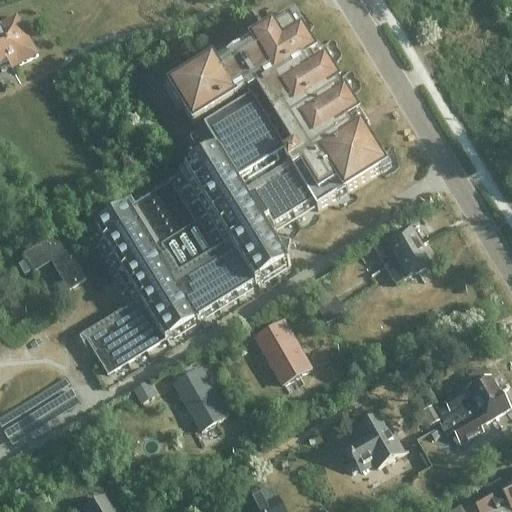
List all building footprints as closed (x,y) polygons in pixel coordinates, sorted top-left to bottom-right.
[(0,66),(6,63),(16,58),(21,67),(37,58),(16,19),(0,27),(0,66)] [(134,306),(82,338),(106,378),(125,366),(126,368),(181,334),(184,337),(275,281),(273,277),(289,267),(285,261),(283,256),(284,244),(273,241),(273,240),(265,227),(269,224),(273,232),(313,207),(315,212),(317,214),(380,175),(381,175),(374,165),(380,162),(379,160),(362,133),(355,121),(361,117),(361,116),(358,117),(318,52),(313,55),(301,36),(296,39),(288,26),(274,35),(273,33),(252,45),(249,47),(250,51),(240,57),(238,58),(238,57),(228,63),(224,65),(221,61),(212,66),(210,68),(209,66),(181,83),(182,85),(173,90),(183,106),(177,109),(190,129),(243,97),(247,104),(187,140),(188,142),(191,140),(204,161),(184,174),(186,177),(129,211),(128,209),(89,232),(134,306)] [(410,232),(374,253),(384,271),(420,249),(410,232)] [(51,263),(68,292),(83,283),(71,262),(68,263),(54,240),(24,258),(33,273),(51,263)] [(420,249),(384,271),(395,288),(431,267),(420,249)] [(326,306),(331,314),(339,309),(335,301),(326,306)] [(336,322),(331,314),(326,306),(316,311),(325,327),(336,322)] [(331,314),(336,322),(344,317),(339,309),(331,314)] [(309,374),(282,327),(256,342),(283,389),(309,374)] [(474,390),(435,412),(444,428),(471,412),(498,397),(484,372),(469,381),(474,390)] [(226,421),(200,374),(174,389),(200,436),(226,421)] [(0,420),(12,444),(83,406),(70,382),(0,418),(0,420)] [(142,407),(153,401),(146,387),(135,393),(142,407)] [(444,428),(440,430),(445,439),(452,435),(456,433),(464,445),(483,434),(480,429),(484,427),(509,412),(500,396),(498,397),(471,412),(444,428)] [(432,409),(421,415),(426,423),(436,418),(432,409)] [(356,441),(346,447),(347,449),(352,458),(351,459),(353,463),(354,462),(361,474),(362,476),(373,470),(375,473),(377,472),(408,454),(407,453),(404,455),(383,419),(380,420),(356,435),(354,436),(356,441)] [(500,483),(484,492),(486,495),(488,494),(496,507),(493,509),(494,510),(499,508),(496,503),(508,496),(511,501),(511,502),(511,479),(501,486),(500,483)] [(256,510),(251,511),(282,511),(276,499),(275,500),(268,488),(258,494),(257,492),(248,497),(256,510)] [(486,495),(473,502),(478,511),(487,511),(493,509),(496,507),(488,494),(486,495)] [(110,511),(103,501),(84,511),(110,511)]
